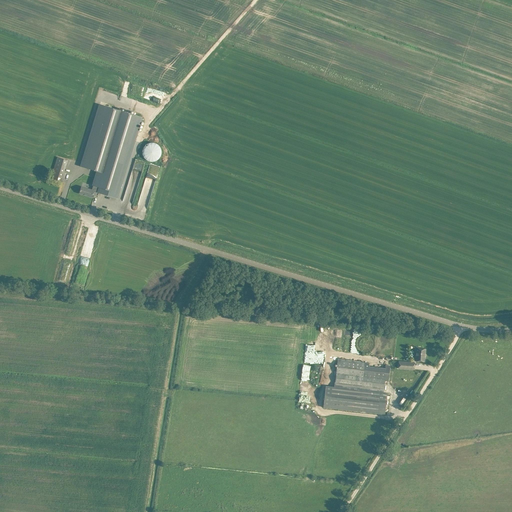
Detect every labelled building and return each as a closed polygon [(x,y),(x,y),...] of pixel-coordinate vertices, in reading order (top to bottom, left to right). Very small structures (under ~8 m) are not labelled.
[(116,198),(136,135),(137,129),(141,117),(99,104),(80,166),(97,172),(93,187),(92,190),(81,187),(81,188),(79,193),(92,197),(94,191),(98,192),(98,193),(116,198)] [(149,161),(150,161),(151,161),(152,161),(153,161),(154,161),(155,160),(156,160),(157,160),(157,159),(158,159),(159,158),(159,157),(160,157),(160,156),(160,155),(161,154),(161,153),(161,152),(161,151),(161,150),(161,149),(160,148),(160,147),(160,146),(159,146),(159,145),(158,145),(157,144),(157,143),(156,143),(155,143),(154,142),(153,142),(152,142),(151,142),(150,142),(149,142),(148,143),(147,143),(146,143),(146,144),(145,144),(144,145),(144,146),(143,146),(143,147),(143,148),(142,149),(142,150),(142,151),(142,152),(142,153),(142,154),(143,155),(143,156),(143,157),(144,157),(144,158),(145,159),(146,159),(146,160),(147,160),(148,160),(149,161)] [(63,172),(67,160),(57,157),(54,169),(53,174),(51,178),(63,182),(64,177),(66,173),(63,172)] [(123,202),(132,204),(142,174),(143,173),(143,171),(147,172),(146,174),(147,174),(147,171),(144,170),(148,169),(144,168),(143,160),(141,167),(134,167),(132,172),(135,173),(133,178),(134,180),(133,183),(134,182),(135,183),(129,184),(123,202)] [(415,361),(425,362),(426,357),(425,357),(425,349),(421,349),(421,347),(416,347),(416,351),(416,357),(415,357),(415,361)] [(388,381),(390,366),(385,365),(385,368),(369,367),(369,363),(337,360),(335,381),(334,381),(334,386),(325,385),(323,407),(385,414),(387,393),(383,393),(384,387),(385,380),(388,381)] [(398,368),(414,370),(415,363),(399,361),(398,368)] [(314,403),(311,403),(313,391),(306,390),(304,402),(309,403),(308,408),(314,409),(314,403)] [(386,457),(392,461),(395,456),(389,452),(386,457)]
